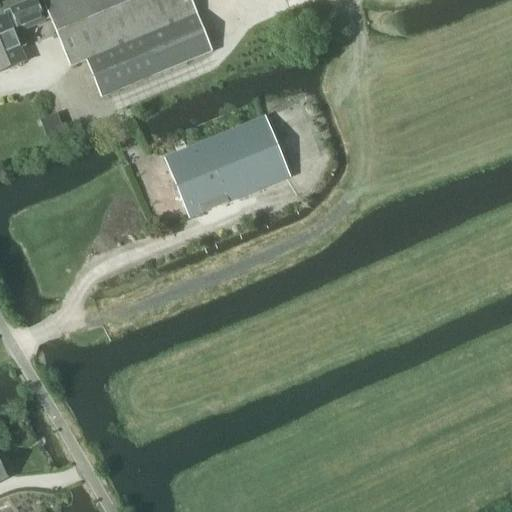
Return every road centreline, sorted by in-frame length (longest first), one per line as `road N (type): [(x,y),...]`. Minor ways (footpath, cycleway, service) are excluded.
road 1 (track): [(56,62),(80,114),(215,60),(235,25),(304,0)]
road 2 (unclassified): [(104,511),(0,334)]
